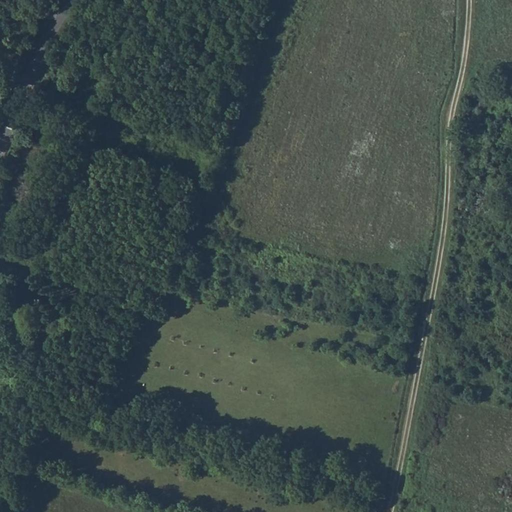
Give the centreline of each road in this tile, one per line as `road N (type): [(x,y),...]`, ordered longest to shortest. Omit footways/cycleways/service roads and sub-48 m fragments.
road 1 (track): [(390,511),(443,240),(448,129),(469,0)]
road 2 (unclassified): [(74,0),(33,66),(0,145)]
